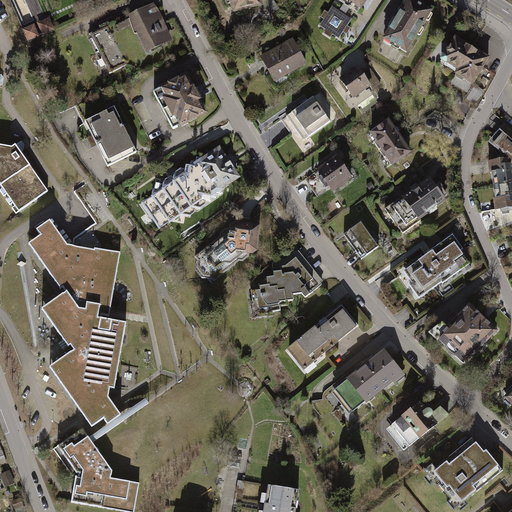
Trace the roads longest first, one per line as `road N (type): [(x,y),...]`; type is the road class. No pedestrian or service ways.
road 1 (residential): [(178,0),(284,200),(356,289),(469,401)]
road 2 (residential): [(511,307),(471,212),(465,176),(471,138),(511,61)]
road 3 (residential): [(0,398),(43,511)]
